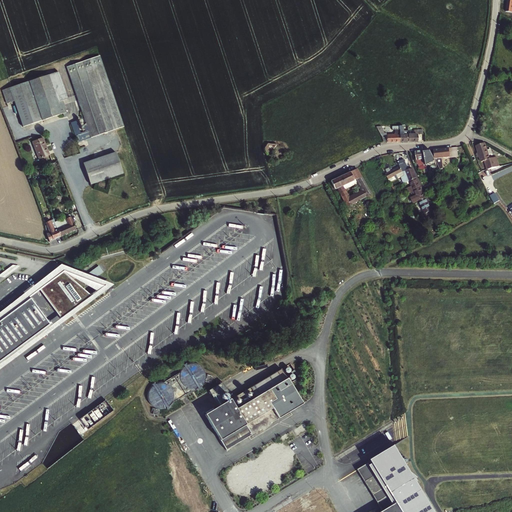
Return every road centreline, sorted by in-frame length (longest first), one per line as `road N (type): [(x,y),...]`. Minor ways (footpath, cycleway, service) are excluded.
road 1 (residential): [(467,130),(449,143),(383,148),(298,186),(145,211),(59,248),(0,239)]
road 2 (residential): [(496,0),(467,130)]
